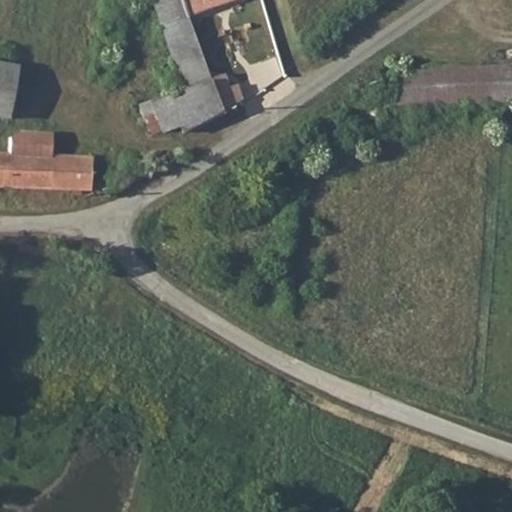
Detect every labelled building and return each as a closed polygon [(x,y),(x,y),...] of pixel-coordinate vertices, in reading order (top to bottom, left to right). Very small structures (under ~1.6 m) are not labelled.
[(170,97),(151,106),(164,135),(180,127),(182,132),(224,107),(213,78),(189,16),(182,0),(152,0),(178,77),(165,83),(170,97)] [(182,0),(189,16),(237,0),(182,0)] [(511,100),(511,62),(425,68),(426,72),(393,73),(388,76),(386,81),(386,87),(390,91),(398,93),(398,102),(511,100)] [(0,115),(9,118),(16,67),(0,63),(0,115)] [(235,86),(230,73),(213,78),(224,107),(253,97),(247,82),(235,86)] [(150,135),(164,135),(151,106),(149,102),(138,106),(150,135)] [(56,157),(57,136),(22,133),(22,136),(15,142),(13,156),(0,155),(0,189),(95,192),(96,159),(56,157)]
